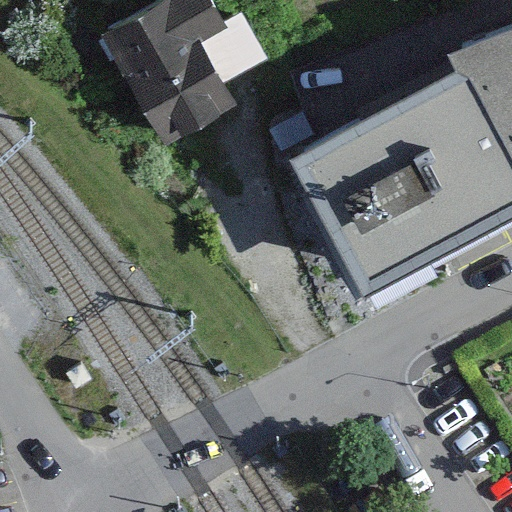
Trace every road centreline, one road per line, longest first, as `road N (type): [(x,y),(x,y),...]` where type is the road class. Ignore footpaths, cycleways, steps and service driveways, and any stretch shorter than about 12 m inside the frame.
road 1 (residential): [(360,360),(69,511)]
road 2 (residential): [(360,360),(451,511)]
road 3 (residential): [(511,279),(360,360)]
road 4 (residential): [(0,379),(68,511)]
